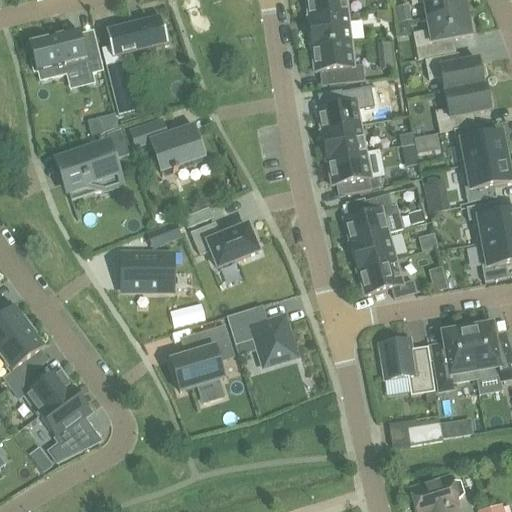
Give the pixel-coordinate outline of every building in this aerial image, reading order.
[(306,0),(309,20),(347,17),(345,1),(354,0),(306,0)] [(410,0),(411,7),(424,4),(427,19),(466,12),(464,4),(468,3),(467,0),(410,0)] [(466,12),(427,19),(429,32),(412,35),(418,63),(444,57),(441,44),(471,38),(470,36),(474,35),(472,21),(468,22),(466,12)] [(347,17),(308,21),(311,49),(350,45),(347,17)] [(161,19),(106,33),(112,60),(168,46),(161,19)] [(79,33),(30,46),(34,62),(30,63),(33,75),(38,74),(40,84),(66,77),(68,82),(103,73),(97,50),(84,53),(79,33)] [(350,45),(312,49),(315,75),(327,73),(329,87),(364,83),(362,68),(353,69),(350,45)] [(444,57),(425,61),(429,82),(442,80),(445,96),(486,88),(486,86),(483,87),(481,79),(485,78),(483,64),(479,65),(478,62),(454,66),(452,57),(444,58),(444,57)] [(131,97),(123,65),(106,69),(114,101),(131,97)] [(486,88),(445,96),(448,111),(435,113),(439,135),(466,130),(463,118),(491,113),(490,110),(494,109),(491,95),(487,95),(486,88)] [(345,106),(317,111),(322,135),(360,128),(357,113),(374,109),(370,89),(342,95),(345,106)] [(101,120),(105,135),(118,130),(115,116),(101,120)] [(177,171),(205,161),(193,127),(167,136),(162,122),(130,133),(136,151),(150,146),(161,177),(172,173),(173,175),(178,173),(177,171)] [(360,128),(321,136),(326,163),(365,156),(360,128)] [(472,130),(451,134),(458,170),(462,169),(501,162),(496,137),(474,141),(472,130)] [(72,203),(94,196),(91,187),(112,180),(110,171),(115,170),(113,166),(118,165),(130,161),(122,136),(108,140),(110,147),(75,158),(79,169),(62,175),(78,222),(79,222),(72,203)] [(365,156),(328,164),(333,189),(343,187),(345,197),(372,192),(365,156)] [(466,192),(461,193),(464,207),(493,201),(491,190),(508,187),(503,161),(501,162),(462,169),(466,192)] [(368,214),(344,221),(351,246),(388,236),(381,212),(392,209),(389,197),(365,204),(368,214)] [(427,203),(430,215),(445,212),(443,200),(427,203)] [(500,202),(465,209),(467,223),(471,222),(476,246),(511,238),(511,212),(502,214),(500,202)] [(209,211),(183,222),(187,232),(213,221),(209,211)] [(424,224),(420,213),(413,215),(416,226),(424,224)] [(180,237),(175,225),(153,234),(158,246),(180,237)] [(216,272),(258,255),(254,245),(257,244),(251,229),(248,230),(247,227),(221,238),(215,225),(191,235),(200,257),(209,254),(216,272)] [(388,236),(350,247),(357,273),(395,263),(388,236)] [(511,238),(476,246),(483,285),(507,280),(505,267),(511,265),(511,238)] [(170,256),(122,259),(125,292),(172,289),(170,256)] [(395,263),(359,274),(365,298),(392,291),(395,302),(417,295),(413,284),(402,287),(395,263)] [(445,284),(431,287),(434,295),(447,291),(445,284)] [(0,351),(29,329),(14,309),(0,319),(0,351)] [(300,361),(286,316),(259,324),(255,311),(227,319),(235,348),(253,342),(262,373),(300,361)] [(490,327),(489,323),(474,326),(475,330),(467,331),(475,384),(499,380),(500,383),(511,381),(511,361),(509,351),(497,353),(492,326),(490,327)] [(458,328),(444,331),(444,335),(442,335),(446,360),(434,362),(440,394),(453,392),(452,387),(475,384),(467,331),(459,332),(458,328)] [(45,350),(29,329),(0,351),(0,358),(12,374),(3,381),(11,391),(32,376),(24,365),(45,350)] [(229,345),(224,329),(201,336),(206,351),(170,362),(180,395),(223,382),(217,364),(229,361),(224,347),(229,345)] [(410,342),(378,347),(384,383),(408,379),(411,398),(435,394),(428,349),(412,352),(410,342)] [(40,419),(76,393),(60,371),(39,386),(32,376),(11,391),(18,402),(25,398),(40,419)] [(76,393),(40,419),(59,445),(47,453),(56,467),(82,453),(68,433),(92,416),(76,393)] [(440,426),(408,431),(410,447),(442,442),(440,426)] [(46,459),(36,466),(43,476),(53,468),(46,459)] [(451,484),(450,479),(410,492),(416,511),(456,511),(455,508),(458,507),(457,502),(464,497),(460,485),(451,484)]
